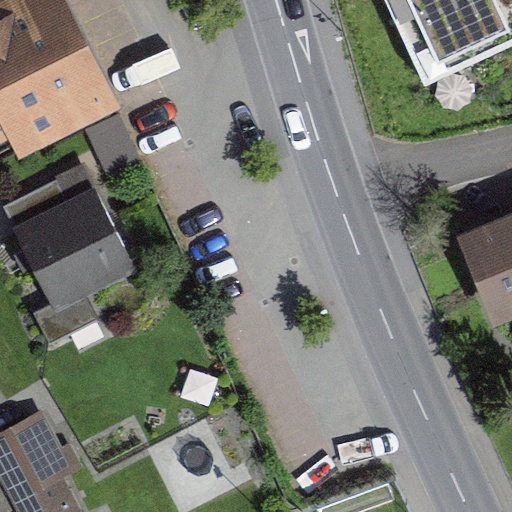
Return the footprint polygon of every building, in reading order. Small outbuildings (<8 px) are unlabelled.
[(0,0),(0,156),(106,110),(57,0),(0,0)] [(511,40),(511,0),(386,0),(415,61),(463,39),(472,59),(511,40)] [(4,196),(13,219),(96,188),(88,166),(4,196)] [(129,272),(93,194),(0,238),(0,239),(36,316),(129,272)] [(511,207),(444,235),(481,329),(508,319),(511,329),(511,207)] [(40,411),(0,430),(0,482),(14,511),(72,511),(57,479),(70,473),(40,411)]
